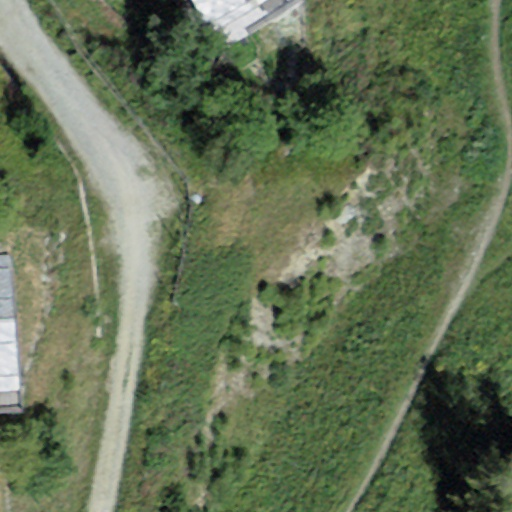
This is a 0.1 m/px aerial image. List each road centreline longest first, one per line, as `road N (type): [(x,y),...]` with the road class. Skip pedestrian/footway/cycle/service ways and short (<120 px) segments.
road 1 (track): [(160,511),(511,35)]
road 2 (track): [(21,0),(137,240),(88,511)]
